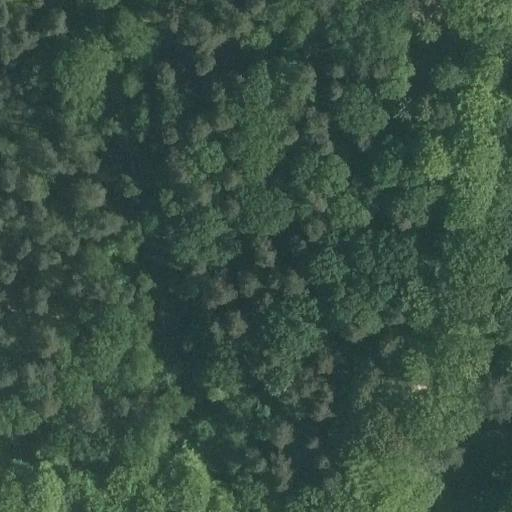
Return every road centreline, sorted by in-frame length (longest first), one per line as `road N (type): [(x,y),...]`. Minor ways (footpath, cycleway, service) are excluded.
road 1 (track): [(338,500),(428,303),(467,98),(503,0)]
road 2 (track): [(95,0),(189,417),(226,511)]
road 3 (track): [(0,500),(338,500)]
road 4 (track): [(338,500),(511,505)]
